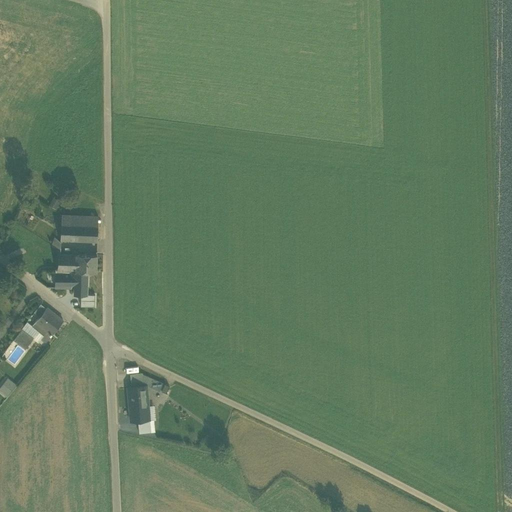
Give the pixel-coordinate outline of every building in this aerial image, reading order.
[(60,239),(97,241),(98,225),(86,224),(69,223),(69,215),(61,215),(60,239)] [(87,216),(69,215),(69,223),(86,224),(87,216)] [(86,224),(98,225),(98,216),(87,216),(86,224)] [(52,244),(60,249),(61,241),(54,239),(52,244)] [(69,270),(75,271),(76,254),(59,253),(57,269),(57,270),(69,270)] [(43,276),(55,285),(55,272),(50,269),(52,265),(54,263),(44,255),(43,254),(34,265),(45,274),(43,276)] [(76,254),(75,271),(87,271),(96,271),(97,254),(76,254)] [(55,285),(55,287),(74,287),(74,294),(81,294),(87,294),(87,271),(75,271),(69,270),(57,270),(57,269),(55,269),(55,272),(55,285)] [(81,294),(80,306),(94,306),(95,294),(87,294),(81,294)] [(31,315),(39,321),(48,309),(40,303),(31,315)] [(43,339),(46,342),(63,321),(48,309),(39,321),(33,328),(39,333),(45,337),(43,339)] [(13,340),(26,350),(39,333),(33,328),(26,322),(13,340)] [(135,380),(136,386),(146,385),(146,379),(141,379),(141,373),(141,372),(130,373),(130,381),(131,381),(135,380)] [(163,383),(141,373),(141,379),(146,379),(146,385),(159,391),(163,383)] [(0,390),(7,396),(17,383),(8,376),(0,386),(0,390)] [(146,385),(136,386),(135,380),(131,381),(131,386),(127,386),(129,409),(148,407),(146,385)] [(170,386),(164,384),(161,391),(166,393),(170,386)] [(148,407),(129,409),(130,421),(138,420),(149,419),(148,407)] [(151,432),(149,419),(138,420),(139,433),(151,432)]
